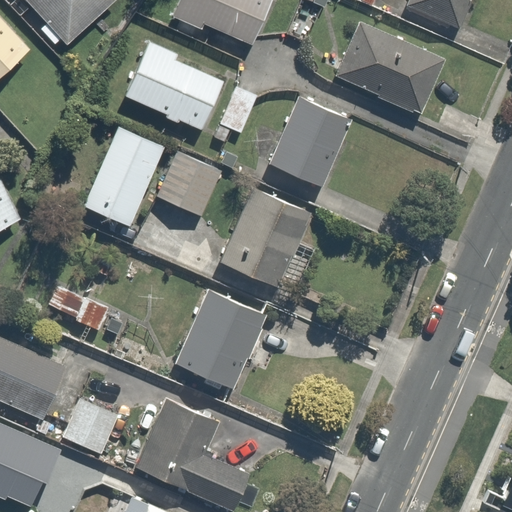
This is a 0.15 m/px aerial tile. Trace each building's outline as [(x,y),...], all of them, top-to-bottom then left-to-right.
[(27,0),(62,35),(98,0),(27,0)] [(171,0),(166,12),(198,28),(202,20),(243,40),(262,0),(171,0)] [(454,22),(462,0),(403,0),(403,2),(454,22)] [(0,75),(33,42),(0,9),(0,75)] [(416,108),(439,53),(353,16),(329,72),(416,108)] [(162,111),(178,118),(179,116),(197,124),(220,73),(145,38),(121,89),(163,109),(162,111)] [(238,127),(257,91),(237,81),(211,130),(226,137),(232,124),(238,127)] [(354,115),(298,87),(264,154),(320,182),(354,115)] [(161,139),(113,118),(79,197),(127,218),(161,139)] [(222,166),(175,146),(155,193),(202,213),(222,166)] [(0,149),(0,221),(26,211),(0,149)] [(305,208),(251,183),(225,239),(192,224),(186,237),(274,277),(305,208)] [(262,313),(206,285),(172,353),(227,381),(262,313)] [(63,359),(0,330),(0,396),(38,414),(63,359)] [(96,449),(117,409),(95,398),(103,383),(88,374),(59,429),(96,449)] [(225,507),(260,443),(245,435),(215,459),(185,442),(199,415),(164,396),(132,457),(225,507)] [(73,456),(38,441),(28,464),(63,479),(73,456)] [(511,460),(496,496),(511,502),(511,460)] [(171,508),(129,488),(117,511),(214,511),(217,508),(179,490),(171,508)]
